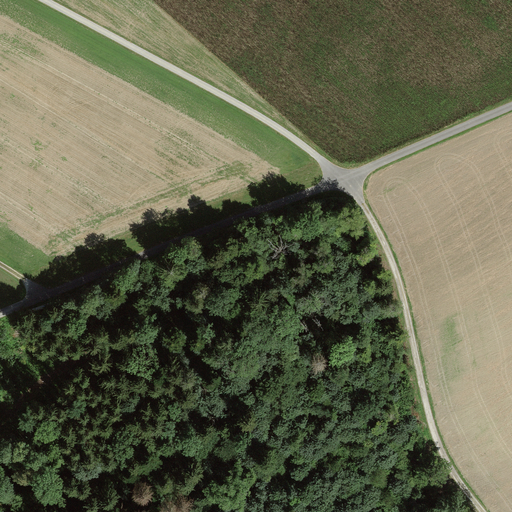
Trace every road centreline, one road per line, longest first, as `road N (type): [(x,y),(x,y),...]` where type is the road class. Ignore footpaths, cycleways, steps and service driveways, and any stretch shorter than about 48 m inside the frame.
road 1 (track): [(56,0),(229,87),(320,148),(365,200),(394,263),(433,430),(487,511)]
road 2 (unclassified): [(511,103),(0,309)]
